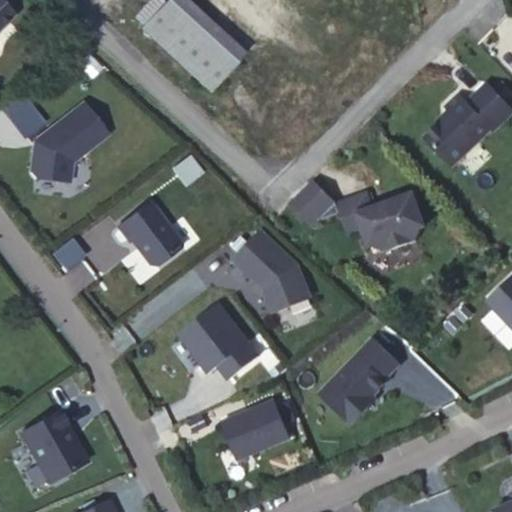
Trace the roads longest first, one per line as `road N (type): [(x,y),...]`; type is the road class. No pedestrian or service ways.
road 1 (residential): [(63,0),(262,181),(299,175),(473,0)]
road 2 (residential): [(0,223),(90,347),(165,511)]
road 3 (residential): [(279,511),(511,416)]
